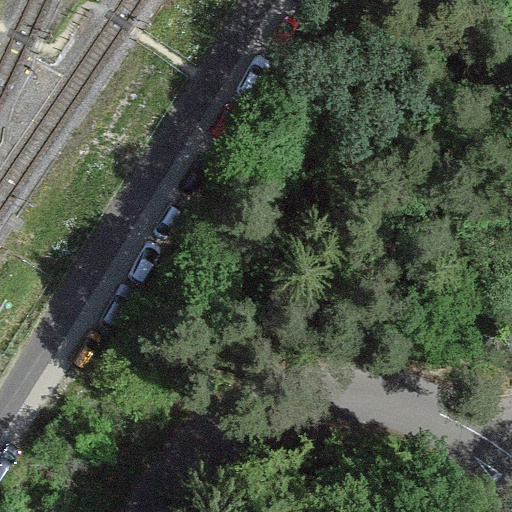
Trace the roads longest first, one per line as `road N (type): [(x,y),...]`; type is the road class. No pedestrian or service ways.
road 1 (unclassified): [(0,438),(278,0)]
road 2 (unclassified): [(511,463),(429,413),(350,398),(311,401),(267,409),(229,428),(195,456),(154,511)]
